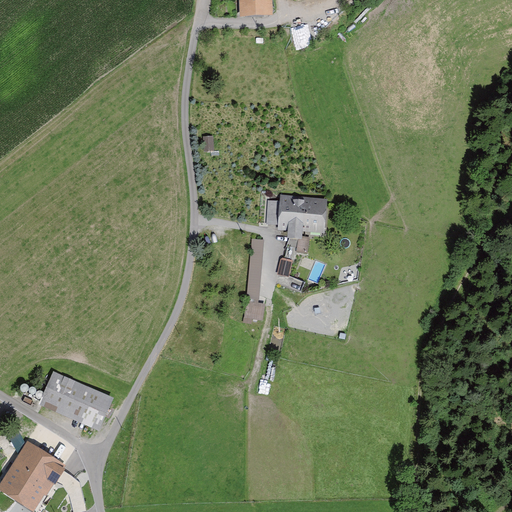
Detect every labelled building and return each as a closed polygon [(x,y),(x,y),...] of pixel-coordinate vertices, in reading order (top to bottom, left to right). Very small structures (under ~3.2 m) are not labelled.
[(266,17),(265,0),(232,0),(233,18),(266,17)] [(213,137),(203,138),(204,154),(214,154),(213,137)] [(324,235),(326,200),(280,197),(278,231),(287,232),(286,241),(301,242),(301,234),(324,235)] [(245,239),(240,296),(253,297),(258,240),(245,239)] [(283,258),(279,270),(288,273),(292,261),(283,258)] [(253,297),(240,296),(238,322),(246,323),(247,317),(257,318),(258,303),(252,303),(253,297)] [(271,376),(275,358),(262,356),(259,374),(271,376)] [(30,403),(90,432),(106,399),(46,371),(30,403)] [(32,497),(71,463),(43,431),(33,440),(29,436),(12,450),(18,457),(6,467),(32,497)] [(76,501),(61,481),(50,489),(66,509),(76,501)]
